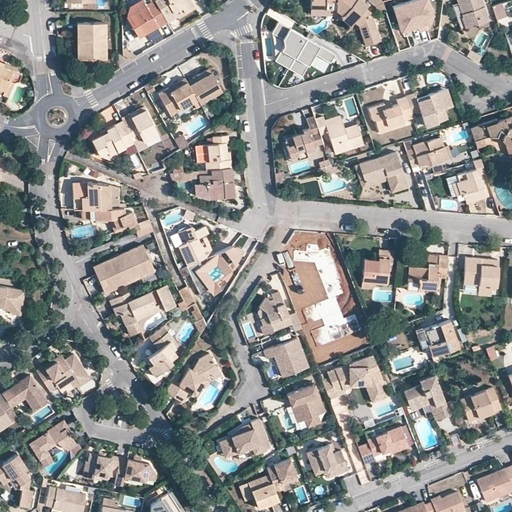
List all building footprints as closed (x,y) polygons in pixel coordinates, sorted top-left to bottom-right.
[(151,0),(132,12),(142,31),(155,24),(156,27),(165,21),(153,0),(151,0)] [(174,16),(171,11),(179,6),(182,12),(192,6),(189,0),(153,0),(165,21),(174,16)] [(309,0),(309,9),(334,9),(341,14),(339,16),(349,24),(352,21),(357,14),(364,20),(359,26),(365,45),(378,41),(369,11),(364,8),(367,4),(361,0),(309,0)] [(371,0),(375,3),(379,12),(386,10),(383,1),(383,0),(371,0)] [(426,0),(425,0),(394,11),(403,35),(429,25),(433,18),(426,0)] [(466,27),(489,19),(481,0),(457,0),(458,3),(462,13),(465,12),(466,16),(463,16),(462,17),(466,27)] [(501,2),(492,4),(497,17),(505,14),(501,2)] [(182,12),(179,6),(171,11),(174,16),(182,12)] [(309,15),(331,15),(336,19),(339,16),(341,14),(334,9),(309,9),(309,15)] [(132,12),(125,16),(136,35),(142,31),(132,12)] [(359,26),(364,20),(357,14),(352,21),(359,26)] [(103,58),(102,47),(81,47),(81,22),(74,22),(74,58),(103,58)] [(102,22),(81,22),(81,47),(102,47),(102,22)] [(305,41),(277,24),(272,35),(284,41),(282,52),(275,62),(288,71),(305,41)] [(305,41),(288,71),(301,78),(312,62),(316,57),(319,58),(326,62),(330,64),(335,57),(305,41)] [(121,49),(121,53),(129,58),(134,55),(121,49)] [(480,55),(470,49),(466,55),(477,61),(480,55)] [(0,86),(5,88),(8,81),(12,70),(3,67),(0,65),(0,86)] [(200,100),(211,94),(223,87),(211,65),(199,72),(201,75),(197,77),(195,74),(188,78),(198,97),(200,100)] [(160,91),(172,112),(190,102),(198,97),(188,78),(186,76),(178,81),(180,84),(172,89),(170,86),(160,91)] [(151,80),(145,84),(149,91),(155,87),(151,80)] [(2,95),(7,97),(13,83),(8,81),(5,88),(2,95)] [(170,86),(172,89),(180,84),(178,81),(170,86)] [(446,107),(450,105),(444,88),(440,89),(446,107)] [(426,94),(428,98),(416,102),(414,98),(412,92),(403,95),(410,118),(420,114),(423,125),(446,118),(443,108),(446,107),(440,89),(426,94)] [(202,103),(204,108),(211,104),(213,99),(211,94),(200,100),(202,103)] [(428,98),(426,94),(414,98),(416,102),(428,98)] [(396,101),(390,103),(382,106),(381,104),(381,102),(366,107),(370,120),(373,119),(378,133),(403,124),(402,120),(410,118),(403,95),(394,98),(396,101)] [(200,100),(198,97),(190,102),(194,108),(202,103),(200,100)] [(134,139),(142,134),(145,139),(159,133),(147,107),(141,110),(134,114),(132,111),(122,116),(124,119),(134,139)] [(313,119),(318,133),(326,131),(333,152),(361,143),(357,129),(344,133),(341,125),(337,114),(322,119),(321,115),(313,117),(313,119)] [(511,114),(494,120),(493,118),(467,127),(471,139),(478,136),(480,143),(488,141),(493,140),(496,140),(499,142),(502,145),(509,142),(511,151),(511,114)] [(124,119),(108,126),(109,128),(103,131),(93,136),(100,151),(107,154),(120,148),(127,144),(134,141),(134,139),(124,119)] [(301,129),(301,131),(298,133),(297,130),(289,133),(289,134),(283,137),(285,142),(283,143),(288,157),(296,154),(298,158),(307,155),(306,151),(313,148),(312,144),(321,142),(318,133),(313,119),(306,121),(307,127),(301,129)] [(341,125),(344,133),(357,129),(354,120),(341,125)] [(213,142),(206,143),(209,159),(204,160),(205,168),(230,165),(229,157),(227,157),(226,150),(225,142),(227,141),(226,132),(212,134),(213,142)] [(145,139),(148,146),(162,140),(159,133),(145,139)] [(179,149),(188,146),(184,136),(175,139),(179,149)] [(471,139),(473,145),(480,143),(478,136),(471,139)] [(408,167),(415,164),(425,161),(426,164),(436,161),(443,159),(439,146),(435,148),(432,138),(410,145),(410,149),(403,151),(408,167)] [(134,141),(127,144),(131,153),(139,149),(134,141)] [(505,155),(511,152),(511,151),(509,142),(502,145),(503,150),(505,155)] [(444,145),(439,146),(443,159),(448,157),(444,145)] [(107,154),(112,156),(121,151),(120,148),(107,154)] [(402,186),(391,151),(355,162),(361,181),(381,175),(387,190),(402,186)] [(477,176),(485,173),(481,159),(473,162),(475,169),(477,176)] [(164,167),(162,161),(152,165),(153,170),(164,167)] [(426,164),(430,173),(439,170),(436,161),(426,164)] [(207,182),(207,192),(223,190),(224,195),(234,194),(233,189),(230,165),(205,168),(199,169),(200,182),(207,182)] [(481,188),(478,189),(474,178),(478,177),(477,176),(475,169),(456,175),(458,181),(456,182),(460,194),(462,193),(465,204),(484,198),(481,188)] [(170,172),(173,181),(182,180),(181,171),(170,172)] [(95,185),(89,185),(89,181),(84,180),(71,181),(72,208),(80,207),(108,206),(107,182),(95,181),(95,185)] [(207,192),(207,182),(200,182),(196,183),(197,193),(207,197),(208,197),(207,192)] [(81,218),(93,217),(111,216),(115,227),(132,220),(128,211),(123,214),(121,211),(121,205),(108,206),(80,207),(81,218)] [(186,208),(184,213),(193,217),(195,211),(186,208)] [(94,220),(108,220),(112,231),(134,223),(132,220),(115,227),(111,216),(93,217),(94,220)] [(200,240),(197,241),(194,242),(192,238),(207,231),(203,223),(193,228),(190,223),(176,230),(181,241),(177,244),(187,264),(214,251),(210,243),(207,245),(204,246),(202,241),(200,240)] [(136,230),(138,236),(153,230),(151,224),(136,230)] [(176,230),(171,232),(177,244),(181,241),(176,230)] [(205,283),(213,277),(208,269),(218,261),(222,267),(229,262),(232,259),(233,261),(238,254),(233,244),(233,242),(214,251),(187,264),(185,265),(199,292),(206,286),(205,283)] [(153,270),(141,243),(92,266),(104,292),(153,270)] [(238,254),(242,248),(233,244),(238,254)] [(379,254),(378,258),(374,257),(364,256),(362,272),(361,279),(371,280),(385,282),(389,250),(380,249),(379,254)] [(428,262),(427,266),(424,266),(409,265),(408,277),(419,278),(418,286),(427,287),(435,288),(436,285),(439,286),(440,276),(440,273),(445,273),(447,258),(438,257),(439,254),(429,253),(428,262)] [(465,255),(463,282),(479,284),(479,292),(491,293),(492,284),(496,284),(498,263),(483,262),(482,257),(465,255)] [(222,267),(225,271),(232,267),(229,262),(222,267)] [(212,292),(221,286),(216,279),(215,279),(213,277),(205,283),(206,286),(212,292)] [(162,309),(172,304),(163,283),(152,288),(161,306),(162,309)] [(187,284),(178,289),(185,302),(186,305),(190,302),(195,299),(187,284)] [(0,306),(5,307),(8,311),(19,305),(22,289),(0,285),(0,306)] [(258,305),(263,308),(265,313),(257,317),(260,322),(257,323),(260,332),(289,321),(286,313),(276,287),(268,291),(269,293),(271,297),(267,297),(264,295),(262,294),(256,303),(258,305)] [(152,288),(147,291),(153,304),(155,309),(161,306),(152,288)] [(147,291),(131,298),(128,291),(109,299),(116,314),(119,312),(130,334),(139,329),(134,319),(132,314),(153,304),(147,291)] [(196,319),(203,316),(195,299),(190,302),(194,309),(191,311),(196,319)] [(155,309),(153,304),(132,314),(134,319),(155,309)] [(258,305),(255,310),(257,317),(265,313),(263,308),(258,305)] [(300,325),(294,309),(286,313),(289,321),(292,328),(300,325)] [(195,320),(201,331),(206,322),(203,316),(196,319),(195,320)] [(448,318),(428,325),(434,340),(426,343),(430,354),(457,345),(448,318)] [(149,334),(154,341),(168,330),(164,323),(149,334)] [(426,343),(434,340),(428,325),(423,326),(426,333),(423,335),(426,343)] [(154,341),(158,347),(153,351),(149,354),(154,361),(151,364),(149,365),(157,375),(174,362),(172,359),(178,354),(174,348),(176,346),(171,339),(174,336),(168,330),(154,341)] [(280,374),(307,364),(296,335),(262,348),(265,356),(273,354),(276,352),(277,355),(274,357),(280,374)] [(174,336),(171,339),(176,346),(179,343),(174,336)] [(153,351),(158,347),(154,341),(149,345),(153,351)] [(493,344),(485,347),(490,358),(497,355),(493,344)] [(65,360),(63,362),(56,359),(45,367),(42,365),(36,370),(49,390),(56,386),(57,387),(70,380),(74,385),(80,381),(79,378),(87,372),(74,351),(63,358),(65,360)] [(210,351),(200,356),(192,368),(188,366),(179,381),(172,377),(166,388),(183,399),(190,388),(196,391),(202,381),(206,375),(209,370),(212,368),(217,366),(210,351)] [(45,367),(56,359),(63,362),(65,360),(63,358),(60,353),(42,365),(45,367)] [(149,354),(146,357),(151,364),(154,361),(149,354)] [(384,387),(372,354),(334,368),(336,373),(329,376),(333,386),(340,382),(341,386),(349,383),(349,379),(354,379),(354,383),(364,382),(368,382),(371,392),(384,387)] [(215,375),(221,371),(217,366),(212,368),(215,375)] [(90,375),(87,372),(79,378),(80,381),(90,375)] [(402,390),(408,404),(430,396),(438,416),(447,413),(433,373),(418,379),(420,383),(402,390)] [(16,400),(23,395),(25,397),(32,410),(46,400),(29,374),(19,381),(21,384),(17,386),(16,383),(2,393),(11,407),(17,402),(16,400)] [(210,377),(206,375),(202,381),(206,383),(210,377)] [(344,392),(341,386),(340,382),(333,386),(329,376),(321,379),(328,398),(344,392)] [(321,402),(313,380),(284,391),(289,404),(292,402),(295,409),(300,407),(303,416),(302,417),(305,426),(319,421),(316,412),(313,405),(321,402)] [(387,395),(384,387),(371,392),(368,382),(364,382),(371,401),(387,395)] [(467,419),(477,415),(493,409),(500,407),(491,385),(459,397),(467,419)] [(0,428),(2,428),(10,422),(4,412),(11,407),(2,393),(0,394),(0,428)] [(438,416),(430,396),(408,404),(409,409),(427,402),(427,405),(433,418),(438,416)] [(303,416),(300,407),(295,409),(292,402),(289,404),(295,420),(302,417),(303,416)] [(324,409),(321,402),(313,405),(316,412),(324,409)] [(493,412),(493,409),(477,415),(479,418),(493,412)] [(252,424),(245,427),(243,422),(230,432),(230,433),(218,438),(223,449),(235,445),(236,449),(252,443),(255,451),(266,447),(265,445),(263,439),(266,438),(259,418),(257,414),(249,417),(250,419),(252,424)] [(53,460),(46,448),(57,441),(59,444),(68,448),(78,442),(70,431),(69,432),(66,428),(69,426),(64,418),(29,441),(45,465),(53,460)] [(252,424),(250,419),(243,422),(245,427),(252,424)] [(407,443),(399,423),(365,436),(366,440),(356,443),(363,460),(373,456),(372,452),(387,446),(391,445),(393,449),(407,443)] [(336,449),(332,451),(329,442),(307,450),(316,472),(326,468),(335,464),(338,470),(347,467),(340,447),(336,449)] [(236,449),(235,445),(223,449),(224,454),(236,449)] [(24,473),(22,470),(25,469),(26,467),(16,452),(1,462),(0,461),(0,471),(1,471),(7,480),(10,478),(13,476),(15,478),(19,479),(17,488),(21,489),(18,505),(29,508),(33,490),(29,489),(30,478),(24,477),(24,473)] [(94,479),(95,472),(109,474),(108,477),(115,479),(118,462),(119,458),(119,456),(112,454),(111,456),(105,455),(97,454),(91,452),(89,461),(86,461),(83,477),(94,479)] [(282,482),(281,479),(289,476),(290,479),(297,477),(290,456),(266,465),(268,471),(275,488),(283,485),(282,482)] [(148,461),(136,459),(127,457),(127,460),(126,463),(118,462),(115,479),(114,483),(122,484),(124,476),(145,480),(146,477),(154,478),(156,472),(148,461)] [(326,468),(329,474),(338,470),(335,464),(326,468)] [(511,464),(478,478),(486,499),(511,489),(511,484),(511,483),(511,464)] [(24,477),(30,478),(25,469),(22,470),(24,473),(24,477)] [(278,496),(275,488),(268,471),(253,477),(256,485),(253,490),(258,504),(263,502),(272,499),(278,496)] [(17,488),(19,479),(15,478),(13,476),(10,478),(17,488)] [(253,490),(256,485),(253,477),(248,478),(253,490)] [(76,511),(81,511),(85,493),(49,486),(45,503),(52,505),(52,507),(66,510),(76,511)] [(457,511),(465,509),(458,490),(441,497),(432,501),(425,504),(428,511),(457,511)] [(153,505),(157,511),(175,511),(179,509),(168,492),(151,502),(153,505)] [(117,507),(118,501),(103,497),(101,504),(117,507)] [(404,508),(405,511),(401,511),(400,511),(400,510),(394,511),(428,511),(425,504),(424,500),(404,508)]
